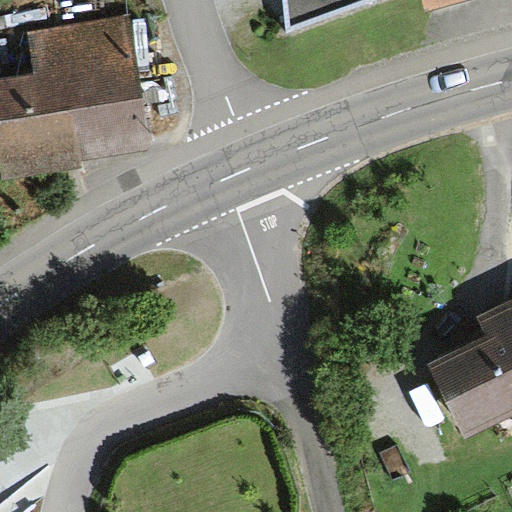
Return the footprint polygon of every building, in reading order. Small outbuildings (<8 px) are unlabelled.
[(281,0),(285,35),(373,0),(281,0)] [(425,0),(430,18),(494,0),(425,0)] [(36,75),(0,81),(0,169),(2,183),(86,169),(85,162),(154,150),(131,13),(28,31),(36,75)] [(490,345),(428,374),(465,449),(511,426),(511,306),(479,322),(490,345)] [(0,425),(27,458),(119,382),(83,338),(0,407),(0,425)]
